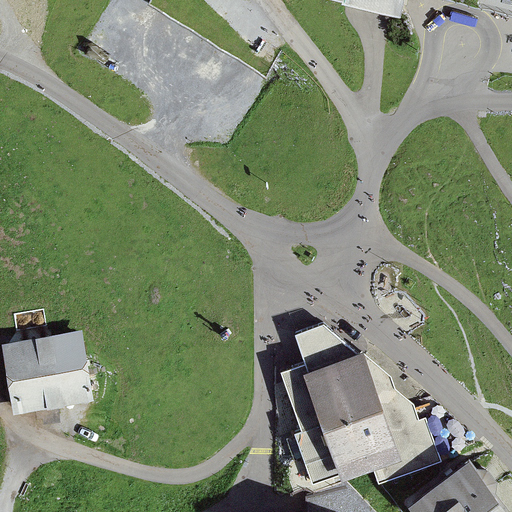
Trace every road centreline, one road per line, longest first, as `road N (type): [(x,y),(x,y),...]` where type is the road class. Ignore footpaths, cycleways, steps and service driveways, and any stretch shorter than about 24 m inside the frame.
road 1 (residential): [(0,404),(22,427),(81,453),(166,476),(204,470),(259,415),(267,314),(289,263)]
road 2 (tertiary): [(241,222),(58,89),(0,58)]
road 3 (residential): [(316,282),(372,322),(511,460)]
road 4 (residential): [(511,346),(455,287),(356,223)]
road 5 (residential): [(265,0),(359,124),(374,164)]
road 6 (residential): [(511,101),(423,106),(374,164)]
